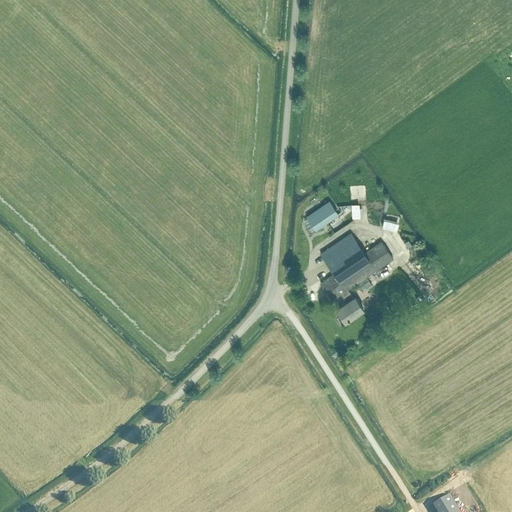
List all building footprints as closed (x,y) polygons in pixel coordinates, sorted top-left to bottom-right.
[(369,191),(369,179),(354,180),(355,192),(369,191)] [(328,201),(306,216),(315,228),(337,213),(328,201)] [(361,216),(361,207),(358,208),(357,203),(351,204),(352,217),(361,216)] [(393,228),(395,221),(383,219),(381,225),(383,226),(385,226),(393,228)] [(336,308),(344,321),(362,309),(354,296),(353,297),(347,289),(392,258),(380,241),(363,253),(350,233),(320,253),(334,273),(320,282),(332,299),(340,294),(346,302),(336,308)] [(458,511),(449,496),(432,506),(435,511),(458,511)]
